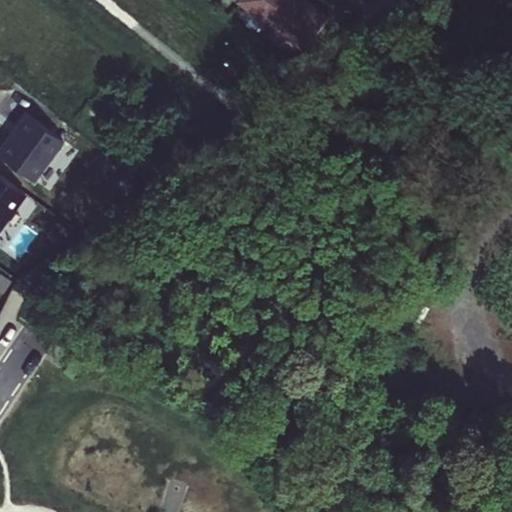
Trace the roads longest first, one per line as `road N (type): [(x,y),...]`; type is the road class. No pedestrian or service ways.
road 1 (residential): [(388,0),(91,265),(0,389)]
road 2 (track): [(511,382),(472,310),(477,275),(511,217)]
